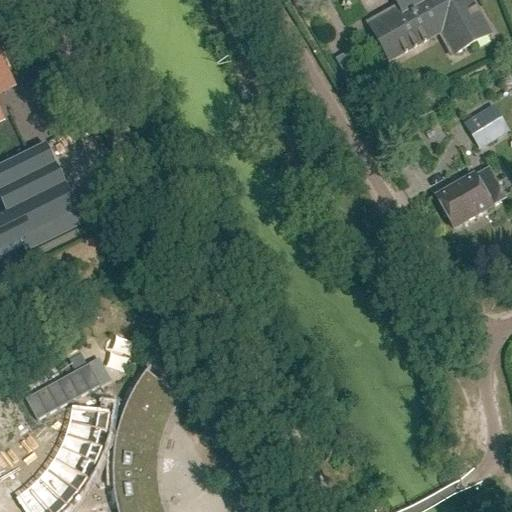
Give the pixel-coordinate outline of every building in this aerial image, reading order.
[(391,0),(399,11),(369,28),(389,64),(404,56),(404,57),(429,43),(428,42),(442,34),(454,57),(490,37),(469,0),(391,0)] [(357,50),(334,62),(349,92),(373,80),(357,50)] [(479,152),(509,134),(493,107),(463,126),(479,152)] [(81,223),(43,148),(0,169),(0,205),(6,217),(0,219),(0,251),(19,242),(24,252),(81,223)] [(488,171),(435,200),(453,231),(462,226),(483,215),(506,202),(488,171)] [(36,424),(99,389),(87,368),(24,402),(36,424)] [(19,499),(18,500),(26,511),(64,511),(67,509),(73,503),(79,495),(83,489),(88,482),(94,486),(99,489),(104,489),(109,489),(113,489),(114,495),(114,502),(116,508),(116,511),(157,511),(156,505),(154,499),(153,493),(152,487),(152,481),(151,475),(151,469),(152,463),(152,457),(153,451),(154,445),(156,439),(158,433),(161,427),(163,421),(166,415),(169,410),(173,405),(176,399),(177,400),(177,398),(148,376),(151,371),(150,370),(146,375),(142,381),(138,387),(134,393),(131,399),(128,405),(125,411),(123,417),(120,424),(118,430),(117,437),(114,436),(110,435),(107,434),(108,428),(109,422),(110,418),(111,410),(109,410),(109,416),(71,412),(71,413),(69,426),(65,438),(63,444),(60,450),(54,462),(47,472),(39,482),(29,491),(19,499)]
